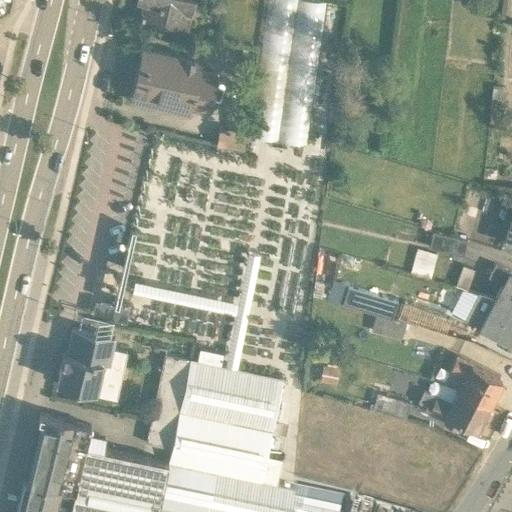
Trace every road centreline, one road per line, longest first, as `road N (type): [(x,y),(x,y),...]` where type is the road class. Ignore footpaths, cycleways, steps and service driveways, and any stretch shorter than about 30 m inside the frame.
road 1 (primary): [(0,359),(91,0)]
road 2 (primary): [(50,0),(0,211)]
